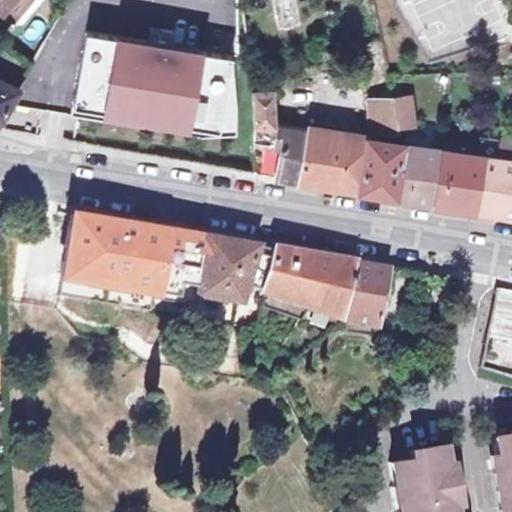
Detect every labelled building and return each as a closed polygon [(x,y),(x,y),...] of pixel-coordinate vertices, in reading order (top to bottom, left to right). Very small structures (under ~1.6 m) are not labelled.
[(0,0),(0,12),(14,24),(33,0),(0,0)] [(87,31),(72,116),(79,117),(202,140),(238,138),(239,110),(234,57),(87,31)] [(372,47),(376,75),(388,73),(382,45),(372,47)] [(0,119),(4,121),(13,107),(21,92),(0,82),(0,119)] [(271,174),(297,179),(302,129),(271,124),(273,92),(249,88),(250,141),(273,144),(271,174)] [(396,113),(393,98),(392,97),(370,100),(372,116),(396,113)] [(393,98),(396,113),(399,133),(402,145),(408,146),(418,147),(411,106),(393,98)] [(440,204),(475,210),(485,156),(492,157),(495,143),(478,139),(477,136),(472,105),(459,108),(461,121),(455,121),(449,152),(445,151),(435,204),(440,204)] [(399,133),(396,113),(372,116),(374,135),(399,133)] [(367,139),(302,129),(297,179),(333,186),(341,187),(360,190),(367,139)] [(495,143),(492,157),(507,160),(510,146),(511,140),(495,137),(495,140),(495,143)] [(394,192),(402,145),(367,139),(360,190),(385,195),(393,197),(394,192)] [(435,204),(445,151),(418,147),(408,146),(400,189),(406,190),(405,199),(409,200),(435,204)] [(505,215),(511,216),(511,160),(507,160),(492,157),(485,156),(475,210),(482,211),(505,215)] [(259,289),(263,270),(268,247),(247,243),(176,231),(89,216),(69,212),(60,273),(173,294),(176,281),(194,284),(192,292),(236,299),(240,283),(259,289)] [(259,290),(339,316),(349,261),(313,255),(268,247),(263,270),(259,289),(259,290)] [(364,263),(349,261),(339,316),(337,322),(347,323),(348,318),(373,324),(384,267),(364,263)] [(173,294),(191,297),(192,292),(194,284),(176,281),(173,294)] [(511,292),(492,289),(482,334),(511,340),(511,333),(511,292)] [(511,511),(511,436),(491,440),(504,511),(511,511)] [(447,511),(444,487),(437,488),(435,478),(442,476),(437,443),(403,449),(404,458),(384,461),(391,511),(447,511)] [(443,482),(442,476),(435,478),(437,488),(444,487),(443,482)]
